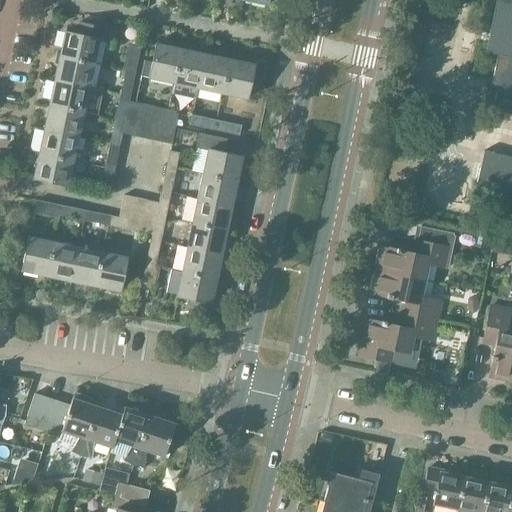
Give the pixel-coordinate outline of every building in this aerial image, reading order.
[(480,168),(476,184),(511,191),(511,0),(498,0),(491,34),(489,45),(487,52),(485,52),(484,53),(497,56),(492,79),(492,80),(499,81),(497,89),(490,88),(490,90),(490,91),(489,91),(489,92),(496,93),(492,110),(494,111),(511,114),(511,168),(511,174),(480,168)] [(59,57),(93,64),(98,40),(102,41),(104,28),(79,22),(76,34),(64,32),(59,57)] [(180,49),(155,44),(151,62),(144,61),(143,60),(140,76),(173,83),(180,49)] [(125,71),(135,73),(140,48),(127,45),(122,70),(125,71)] [(180,49),(173,83),(170,93),(195,99),(197,89),(204,54),(180,49)] [(197,89),(221,94),(228,60),(204,54),(197,89)] [(54,81),(88,88),(93,64),(59,57),(54,81)] [(253,65),(228,60),(221,94),(246,99),(253,65)] [(135,73),(125,71),(119,99),(128,102),(135,73)] [(49,105),(83,112),(88,88),(54,81),(49,105)] [(115,116),(125,118),(128,102),(119,99),(115,116)] [(128,102),(125,118),(122,134),(135,137),(142,104),(128,102)] [(154,107),(142,104),(135,137),(147,139),(154,107)] [(49,105),(43,129),(77,137),(83,112),(49,105)] [(147,139),(159,142),(166,110),(154,107),(147,139)] [(159,142),(171,144),(178,112),(166,110),(159,142)] [(208,119),(192,115),(189,126),(206,130),(208,119)] [(112,132),(122,134),(125,118),(115,116),(112,132)] [(225,123),(223,132),(239,136),(241,126),(225,123)] [(43,129),(38,154),(72,161),(77,137),(43,129)] [(101,181),(111,183),(118,151),(108,148),(106,157),(101,155),(98,168),(104,169),(101,181)] [(207,149),(202,174),(236,182),(241,157),(207,149)] [(165,168),(175,170),(179,154),(168,152),(165,168)] [(72,161),(38,154),(33,179),(67,186),(72,161)] [(175,170),(165,168),(162,184),(172,186),(175,170)] [(202,174),(197,199),(231,206),(236,182),(202,174)] [(116,227),(128,230),(135,198),(123,195),(116,227)] [(128,230),(139,232),(146,200),(135,198),(128,230)] [(197,199),(192,223),(226,230),(231,206),(197,199)] [(151,235),(155,219),(158,203),(146,200),(139,232),(151,235)] [(61,206),(35,201),(33,214),(58,219),(61,206)] [(155,219),(164,221),(168,205),(158,203),(155,219)] [(67,217),(83,220),(85,210),(69,207),(67,217)] [(83,220),(99,224),(101,214),(85,210),(83,220)] [(151,235),(161,237),(164,221),(155,219),(151,235)] [(221,254),(226,230),(192,223),(186,247),(221,254)] [(376,270),(423,280),(426,264),(446,269),(454,231),(419,224),(413,253),(381,246),(376,270)] [(21,271),(46,276),(53,242),(28,237),(21,271)] [(46,276),(70,281),(77,247),(53,242),(46,276)] [(70,281),(94,286),(101,252),(77,247),(70,281)] [(221,254),(186,247),(181,272),(215,279),(221,254)] [(148,248),(145,264),(155,266),(158,250),(148,248)] [(94,286),(119,292),(126,257),(101,252),(94,286)] [(155,267),(155,266),(145,264),(139,290),(152,292),(157,267),(155,267)] [(402,301),(400,313),(435,320),(439,300),(420,296),(423,280),(376,270),(371,294),(402,301)] [(215,279),(181,272),(176,296),(210,304),(215,279)] [(488,376),(511,380),(511,331),(507,331),(511,311),(489,306),(482,342),(495,344),(488,376)] [(396,351),(394,360),(417,365),(423,340),(431,341),(435,320),(400,313),(397,325),(366,318),(358,356),(389,363),(392,350),(396,351)] [(46,397),(34,393),(24,424),(36,429),(46,397)] [(70,452),(80,457),(97,407),(89,404),(90,398),(74,393),(72,398),(69,405),(61,431),(62,432),(78,437),(70,452)] [(36,429),(48,432),(58,401),(46,397),(36,429)] [(69,405),(58,401),(48,432),(60,437),(62,432),(61,431),(69,405)] [(122,415),(121,415),(97,407),(80,457),(91,459),(94,442),(111,448),(114,440),(113,440),(122,415)] [(122,461),(132,466),(149,415),(124,407),(121,415),(122,415),(113,440),(114,440),(111,448),(110,452),(124,457),(122,461)] [(149,415),(132,466),(143,467),(146,451),(163,457),(174,424),(149,415)] [(363,511),(371,482),(376,484),(379,475),(372,473),(360,470),(358,479),(329,471),(321,501),(318,511),(363,511)] [(432,504),(458,510),(465,477),(439,472),(432,504)] [(458,510),(468,511),(482,511),(489,482),(465,477),(458,510)] [(508,511),(511,495),(511,487),(489,482),(482,511),(508,511)] [(149,491),(117,483),(114,495),(145,504),(149,491)] [(143,511),(145,504),(114,495),(110,508),(115,509),(116,508),(130,511),(143,511)] [(425,498),(417,496),(414,509),(423,511),(425,498)]
